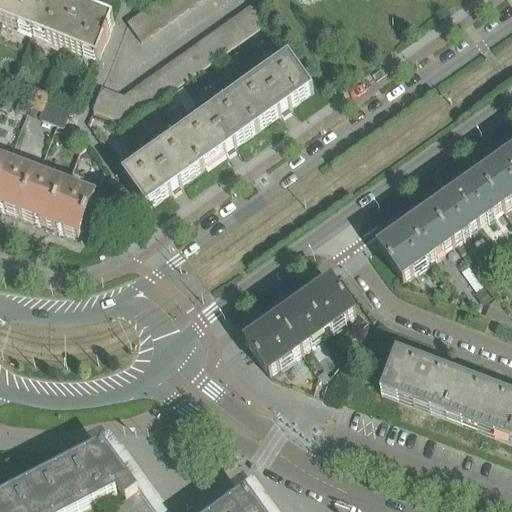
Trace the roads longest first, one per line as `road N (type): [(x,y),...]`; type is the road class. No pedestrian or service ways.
road 1 (secondary): [(511,24),(120,306)]
road 2 (residential): [(331,227),(389,312),(511,357)]
road 3 (secondary): [(331,227),(511,100)]
road 4 (secondary): [(172,356),(232,298),(331,227)]
road 5 (secondary): [(1,393),(84,404),(146,384)]
road 6 (residential): [(146,384),(226,435),(269,450)]
road 7 (residential): [(392,511),(304,476),(269,450)]
road 8 (residential): [(269,450),(172,356)]
